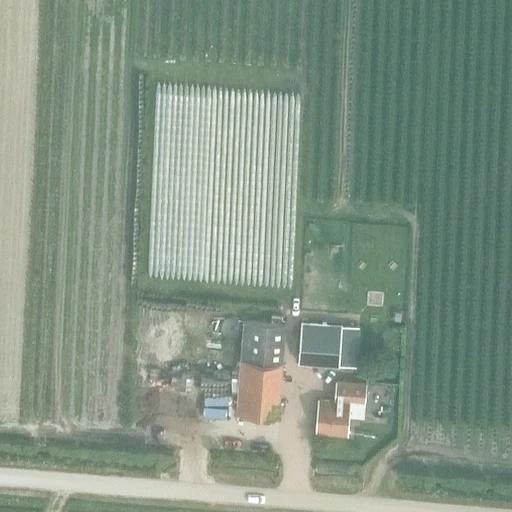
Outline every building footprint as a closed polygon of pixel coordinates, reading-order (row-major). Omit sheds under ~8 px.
[(225,338),(229,338),(232,338),(235,337),(238,334),(239,331),(240,328),(240,324),(238,321),(236,319),(233,317),(230,316),(226,317),(223,318),(220,320),(219,323),(218,327),(218,330),(220,333),(222,336),(225,338)] [(301,321),(298,362),(339,365),(342,324),(301,321)] [(235,415),(278,418),(284,325),(241,322),(235,415)] [(204,368),(203,349),(191,350),(193,369),(204,368)] [(350,401),(344,400),(344,393),(339,393),(341,378),(330,378),(328,399),(319,398),(316,431),(347,434),(350,401)] [(348,381),(347,388),(377,392),(378,385),(348,381)] [(201,416),(231,419),(232,406),(202,404),(201,416)]
